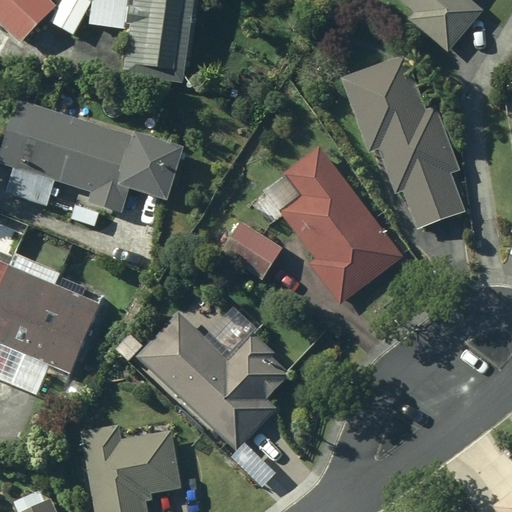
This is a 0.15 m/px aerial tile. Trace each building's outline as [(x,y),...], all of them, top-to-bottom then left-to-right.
[(42,0),(0,0),(0,35),(15,50),(53,10),(42,0)] [(78,0),(61,0),(47,24),(70,38),(89,6),(78,0)] [(91,0),(88,29),(126,34),(120,81),(179,88),(189,0),(91,0)] [(411,17),(406,23),(446,55),(480,13),(466,2),(467,0),(391,0),(411,17)] [(402,60),(337,82),(364,157),(377,152),(392,196),(401,193),(415,232),(461,215),(447,178),(457,175),(435,110),(421,115),(402,60)] [(90,195),(86,207),(119,217),(125,196),(161,208),(177,155),(29,109),(1,196),(44,210),(52,184),(90,195)] [(261,196),(314,263),(306,269),(337,309),(400,260),(316,153),(261,196)] [(72,210),(69,222),(90,229),(94,217),(72,210)] [(280,251),(237,227),(219,259),(261,283),(280,251)] [(0,385),(35,400),(48,368),(68,376),(96,308),(79,301),(82,292),(8,261),(9,259),(0,255),(0,385)] [(133,361),(233,455),(274,412),(264,403),(287,379),(268,361),(271,356),(248,334),(223,360),(175,316),(133,361)] [(112,353),(125,365),(139,348),(126,336),(112,353)] [(68,391),(59,404),(71,412),(80,399),(68,391)] [(144,511),(144,505),(149,504),(148,497),(178,492),(169,436),(117,445),(114,429),(77,436),(90,511),(144,511)] [(511,511),(511,489),(488,509),(490,511),(511,511)] [(51,511),(47,504),(39,508),(34,495),(13,505),(16,511),(51,511)]
